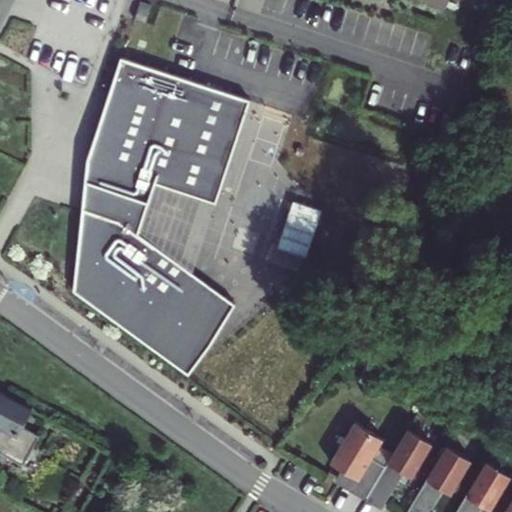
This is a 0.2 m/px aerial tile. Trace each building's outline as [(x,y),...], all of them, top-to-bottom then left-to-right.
[(135,0),(132,9),(143,12),(146,0),(135,0)] [(248,89),(118,47),(85,149),(82,171),(106,179),(72,282),(187,365),(211,333),(208,331),(234,294),(191,264),(150,234),(145,233),(158,197),(187,207),(194,187),(214,193),(248,89)] [(106,179),(82,171),(79,208),(72,282),(106,179)] [(191,264),(214,193),(194,187),(187,207),(158,197),(145,233),(150,234),(191,264)] [(208,331),(211,333),(234,294),(208,331)] [(20,417),(29,400),(0,384),(0,445),(21,457),(37,426),(20,417)] [(339,470),(367,486),(385,456),(370,447),(382,428),(355,412),(331,452),(345,461),(339,470)] [(408,417),(367,486),(382,495),(397,469),(395,468),(401,459),(411,465),(431,431),(408,417)] [(447,433),(406,502),(421,511),(437,485),(435,484),(440,475),(450,481),(471,447),(447,433)] [(487,449),(449,511),(469,511),(476,500),(474,499),(480,490),(490,497),(510,463),(487,449)] [(511,511),(511,488),(497,511),(511,511)]
